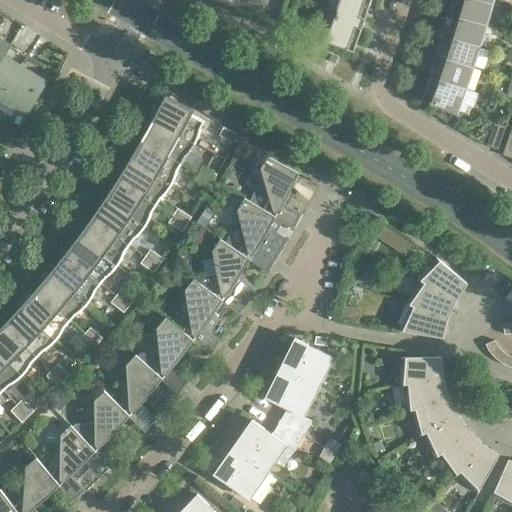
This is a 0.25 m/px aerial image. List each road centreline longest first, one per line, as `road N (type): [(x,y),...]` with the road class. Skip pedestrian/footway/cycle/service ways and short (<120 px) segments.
road 1 (residential): [(511,178),(382,104),(404,0)]
road 2 (residential): [(276,322),(225,399),(110,511)]
road 3 (residential): [(465,348),(276,322)]
road 4 (residential): [(110,61),(47,173)]
road 5 (residential): [(323,211),(276,322)]
